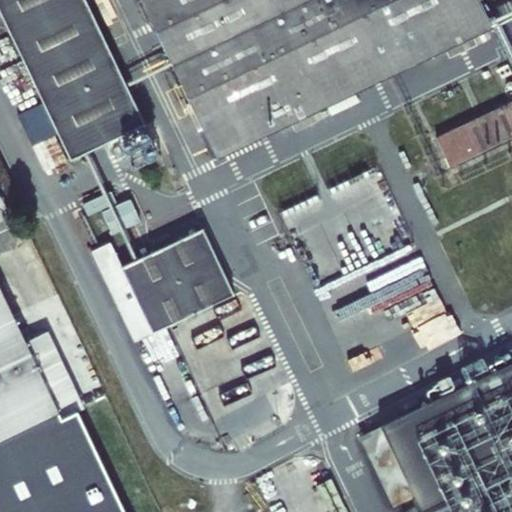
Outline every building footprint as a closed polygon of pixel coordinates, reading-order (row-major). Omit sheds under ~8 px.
[(82,0),(0,0),(0,14),(70,158),(142,124),(82,0)] [(477,0),(140,0),(215,159),(491,28),(477,0)] [(511,101),(437,139),(451,168),(511,137),(511,101)] [(188,234),(120,267),(108,244),(90,252),(133,342),(221,300),(188,234)] [(0,436),(55,410),(0,293),(0,436)] [(511,511),(511,350),(379,413),(386,428),(412,484),(425,511),(511,511)] [(386,428),(379,413),(359,423),(392,494),(412,484),(386,428)]
